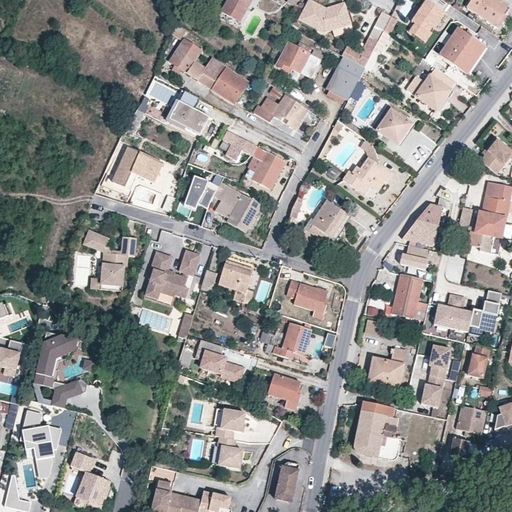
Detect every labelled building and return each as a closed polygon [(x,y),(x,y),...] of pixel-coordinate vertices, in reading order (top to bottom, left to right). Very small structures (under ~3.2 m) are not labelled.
[(229,0),(223,12),(240,21),(251,0),(229,0)] [(503,12),(507,5),(500,0),(473,0),(469,8),(499,29),(508,16),(503,12)] [(346,5),(328,10),(311,1),(301,20),(325,34),(345,28),(342,17),(349,15),(346,5)] [(445,13),(427,1),(412,22),(415,24),(409,32),(425,43),(445,13)] [(377,26),(362,56),(356,53),(347,48),(342,56),(342,57),(364,68),(383,32),(390,18),(383,14),(377,26)] [(352,26),(349,15),(342,17),(345,28),(352,26)] [(390,37),(398,22),(390,18),(383,32),(390,37)] [(486,47),(459,28),(448,45),(441,56),(467,74),(469,72),(486,47)] [(390,37),(383,32),(364,68),(370,71),(390,37)] [(448,45),(438,38),(431,49),(441,56),(448,45)] [(202,52),(185,41),(170,63),(197,80),(201,74),(205,68),(196,62),(202,52)] [(311,79),(321,60),(303,50),(305,46),(299,43),(297,48),(288,43),(276,66),(290,74),(293,70),(311,79)] [(342,57),(337,67),(359,78),(360,77),(364,68),(342,57)] [(227,68),(211,58),(205,68),(201,74),(216,83),(227,68)] [(359,78),(337,67),(326,89),(348,101),(350,98),(358,82),(359,78)] [(211,90),(234,105),(249,83),(227,68),(216,83),(211,90)] [(455,83),(435,70),(426,83),(417,97),(437,111),(455,83)] [(211,90),(216,83),(201,74),(197,80),(211,90)] [(406,90),(417,97),(426,83),(416,76),(406,90)] [(365,86),(358,82),(350,98),(358,102),(365,86)] [(202,132),(210,116),(196,109),(201,100),(188,94),(181,90),(177,100),(179,101),(172,116),(193,127),(202,132)] [(295,129),(307,111),(285,97),(279,105),(268,98),(262,108),(258,106),(254,112),(269,123),(273,116),(280,120),(283,117),(289,121),(288,125),(295,129)] [(391,111),(378,131),(398,144),(412,124),(391,111)] [(342,127),(337,123),(335,127),(333,129),(338,133),(342,127)] [(236,161),(242,151),(251,157),(257,147),(236,136),(226,155),(236,161)] [(481,162),(496,174),(511,155),(511,152),(499,141),(481,162)] [(381,166),(374,147),(366,142),(361,148),(367,152),(369,158),(361,169),(357,166),(352,174),(349,172),(344,181),(364,194),(370,186),(376,191),(384,180),(387,183),(393,174),(381,166)] [(253,157),(261,162),(256,172),(252,180),(270,189),(285,162),(257,147),(251,157),(253,157)] [(114,183),(125,188),(133,170),(138,173),(137,176),(154,183),(162,163),(128,149),(114,183)] [(253,157),(248,168),(256,172),(261,162),(253,157)] [(324,175),(314,168),(312,172),(321,179),(324,175)] [(214,196),(218,188),(209,183),(194,177),(186,201),(207,209),(214,196)] [(227,222),(245,232),(260,205),(221,183),(218,188),(214,196),(222,201),(225,196),(237,203),(235,207),(228,219),(227,222)] [(511,188),(490,184),(485,208),(507,213),(510,202),(511,202),(511,188)] [(376,191),(370,186),(364,194),(371,198),(376,191)] [(161,207),(168,211),(175,198),(167,194),(161,207)] [(228,219),(235,207),(237,203),(225,196),(222,201),(216,212),(228,219)] [(451,210),(452,204),(439,198),(438,207),(443,208),(451,210)] [(347,215),(328,201),(312,224),(331,238),(347,215)] [(303,206),(297,203),(292,212),(289,220),(295,222),(303,206)] [(430,206),(404,239),(411,241),(417,242),(434,246),(437,232),(438,229),(438,226),(443,208),(438,207),(435,207),(430,206)] [(502,241),(507,213),(485,208),(484,210),(479,235),(478,239),(470,237),(470,241),(470,243),(473,246),(481,247),(480,251),(488,253),(491,238),(502,241)] [(464,209),(460,226),(469,228),(473,211),(464,209)] [(475,234),(479,235),(484,210),(480,210),(475,234)] [(331,238),(312,224),(308,230),(329,245),(335,244),(337,242),(331,238)] [(91,232),(87,241),(106,249),(107,247),(110,240),(91,232)] [(101,285),(124,287),(126,269),(129,268),(131,257),(137,257),(138,239),(125,237),(123,251),(123,256),(120,256),(118,257),(115,257),(114,255),(110,254),(106,254),(104,253),(102,280),(101,285)] [(488,253),(499,255),(502,241),(491,238),(488,253)] [(104,253),(106,249),(87,241),(85,245),(104,253)] [(426,265),(429,250),(415,247),(410,246),(408,255),(404,254),(402,264),(425,269),(426,265)] [(437,268),(441,252),(429,250),(426,265),(437,268)] [(201,261),(196,259),(197,255),(189,251),(182,272),(186,273),(191,275),(196,277),(201,261)] [(160,300),(163,294),(177,298),(177,295),(188,299),(191,290),(186,288),(189,279),(185,277),(177,274),(176,277),(169,275),(171,271),(175,259),(160,253),(151,280),(154,281),(148,296),(160,300)] [(226,264),(219,284),(237,290),(246,293),(244,302),(251,304),(254,292),(250,290),(248,289),(253,272),(254,269),(227,260),(226,264)] [(217,275),(207,273),(202,289),(211,292),(217,275)] [(422,281),(401,277),(393,314),(415,319),(417,309),(418,301),(422,281)] [(93,279),(92,290),(123,293),(124,287),(101,285),(102,280),(93,279)] [(296,298),(295,303),(315,310),(314,316),(323,319),(327,306),(325,305),(326,298),(328,292),(292,281),(287,295),(296,298)] [(234,299),(244,302),(246,293),(237,290),(235,294),(234,299)] [(493,332),(497,316),(498,316),(503,294),(489,291),(486,302),(485,302),(483,312),(473,310),(472,314),(468,333),(481,336),(483,330),(493,332)] [(450,329),(458,297),(450,295),(447,308),(438,305),(433,325),(450,329)] [(468,333),(472,314),(463,311),(466,298),(458,297),(450,329),(468,333)] [(426,312),(428,303),(418,301),(417,309),(426,312)] [(244,308),(244,310),(257,314),(260,307),(251,304),(244,302),(243,303),(242,307),(244,308)] [(4,303),(0,304),(0,319),(14,314),(11,304),(5,306),(4,303)] [(368,307),(367,314),(376,316),(378,309),(368,307)] [(424,321),(426,312),(417,309),(415,319),(424,321)] [(194,316),(186,314),(184,323),(191,325),(194,316)] [(380,322),(368,320),(365,332),(377,335),(380,322)] [(187,339),(188,336),(191,325),(184,323),(180,337),(187,339)] [(312,329),(291,323),(287,338),(272,334),(269,347),(275,349),(274,353),(289,358),(291,351),(295,352),(304,355),(312,329)] [(492,338),(493,332),(483,330),(481,336),(492,338)] [(336,334),(328,332),(324,344),(332,346),(336,334)] [(72,355),(74,355),(78,341),(47,334),(39,368),(43,369),(39,386),(56,390),(53,402),(52,406),(66,409),(68,399),(87,393),(88,386),(82,381),(62,388),(55,382),(56,379),(51,378),(56,358),(63,358),(72,355)] [(3,374),(14,377),(23,343),(10,340),(7,350),(0,348),(0,366),(5,368),(3,374)] [(222,357),(225,348),(225,347),(202,340),(196,359),(204,361),(201,368),(222,375),(221,377),(240,383),(245,369),(226,363),(227,359),(222,357)] [(51,378),(56,379),(58,367),(75,358),(79,341),(78,341),(74,355),(72,355),(63,358),(56,358),(51,378)] [(483,378),(490,348),(477,345),(475,354),(473,354),(468,375),(483,378)] [(430,375),(445,379),(451,350),(434,346),(430,365),(432,366),(430,375)] [(399,389),(406,351),(395,349),(394,354),(392,362),(374,359),(372,369),(378,370),(375,384),(399,389)] [(40,403),(52,406),(53,402),(44,400),(39,386),(43,369),(39,368),(34,387),(40,403)] [(372,369),(369,383),(375,384),(378,370),(372,369)] [(275,374),(269,394),(288,400),(286,406),(297,410),(301,395),(298,394),(300,388),(301,382),(275,374)] [(439,407),(445,379),(430,375),(428,385),(426,384),(422,404),(439,407)] [(490,396),(491,388),(481,386),(479,394),(490,396)] [(511,402),(499,407),(502,414),(498,415),(495,430),(506,427),(511,424),(511,402)] [(398,420),(394,419),(394,418),(396,410),(364,403),(362,413),(356,446),(357,450),(359,453),(361,455),(392,461),(395,460),(398,457),(403,430),(396,429),(398,420)] [(11,405),(5,427),(12,428),(17,406),(11,405)] [(230,437),(232,428),(241,429),(244,410),(216,405),(213,425),(216,425),(214,434),(218,434),(230,437)] [(486,411),(462,407),(458,429),(467,431),(473,432),(481,434),(486,411)] [(21,441),(26,442),(27,451),(36,450),(37,460),(41,460),(43,474),(50,473),(53,462),(52,457),(55,457),(54,450),(57,449),(62,429),(49,426),(42,428),(41,424),(43,414),(28,411),(21,441)] [(240,458),(241,448),(233,446),(235,437),(230,437),(218,434),(217,440),(216,445),(221,446),(218,464),(235,467),(236,457),(240,458)] [(467,460),(471,442),(454,438),(450,456),(467,460)] [(72,467),(87,472),(77,497),(89,501),(102,506),(111,482),(90,473),(96,459),(77,452),(72,467)] [(43,474),(41,460),(37,460),(40,479),(49,477),(50,473),(43,474)] [(298,469),(299,464),(287,461),(282,464),(275,498),(290,501),(291,497),(292,488),(294,474),(297,475),(298,469)] [(13,473),(7,495),(20,498),(16,474),(13,473)] [(151,511),(154,511),(166,511),(170,492),(168,492),(170,484),(158,481),(154,499),(151,511)] [(229,508),(232,497),(205,491),(203,500),(200,511),(210,511),(211,510),(220,511),(221,507),(229,508)] [(185,495),(170,492),(166,511),(181,511),(183,506),(185,495)] [(7,495),(5,505),(29,511),(32,501),(20,498),(7,495)] [(89,501),(77,497),(74,506),(86,511),(89,501)] [(200,511),(203,500),(189,497),(187,507),(183,506),(181,511),(200,511)]
